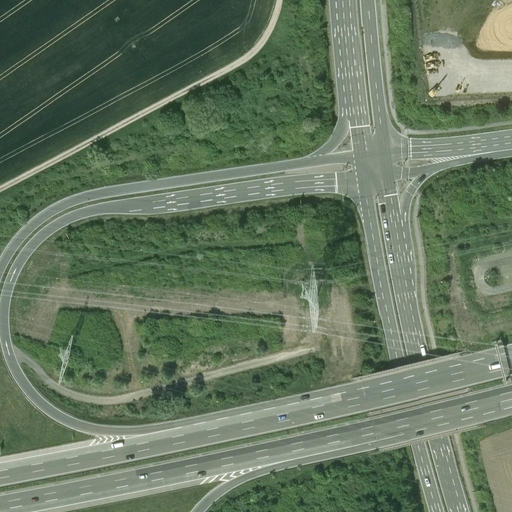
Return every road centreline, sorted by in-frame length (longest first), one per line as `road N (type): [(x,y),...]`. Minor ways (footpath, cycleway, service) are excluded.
road 1 (motorway): [(183,437),(78,425),(26,388),(10,361),(3,323),(22,258),(60,223),(101,210),(363,182)]
road 2 (track): [(0,189),(234,64),(254,50),(279,0)]
road 3 (motorway): [(313,163),(84,197),(29,228),(0,268)]
road 4 (primary): [(363,182),(437,511)]
road 5 (motorway): [(511,362),(183,437)]
road 6 (motorway): [(0,506),(323,438)]
road 7 (primary): [(461,511),(392,227)]
road 8 (motorway): [(323,438),(511,395)]
road 9 (motorway): [(183,437),(0,472)]
road 10 (secondary): [(383,154),(367,0)]
road 11 (motorway): [(196,511),(224,486),(323,438)]
